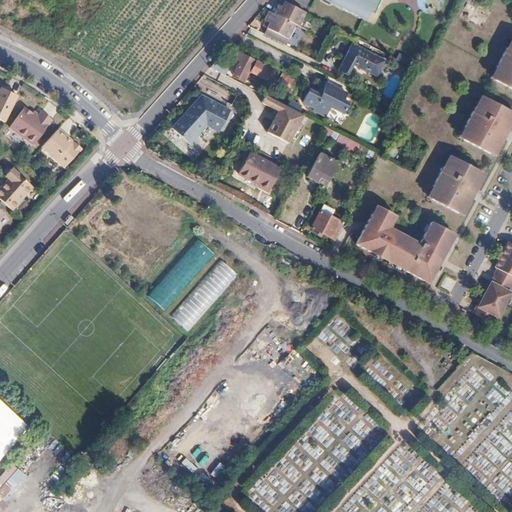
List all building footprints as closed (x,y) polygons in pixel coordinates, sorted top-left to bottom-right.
[(326,0),(341,8),(342,7),(365,19),(371,8),(375,10),(380,0),(326,0)] [(305,12),(284,1),(280,7),(278,6),(274,14),(295,24),(298,25),(305,12)] [(274,14),(268,10),(264,20),(266,21),(270,23),(270,24),(268,27),(288,37),(295,24),(274,14)] [(511,38),(507,48),(503,46),(493,65),(497,67),(492,77),(511,86),(511,38)] [(377,77),(385,60),(352,43),(344,60),(338,70),(348,76),(353,65),(377,77)] [(251,72),(256,62),(241,54),(239,59),(244,62),(237,77),(246,81),(251,72)] [(229,69),(215,62),(211,67),(226,75),(229,69)] [(279,73),(256,62),(251,72),(274,83),(279,73)] [(295,90),(298,83),(282,75),(279,83),(295,90)] [(350,87),(331,77),(323,91),(321,96),(316,93),(309,90),(303,103),(315,108),(314,111),(324,116),(329,107),(340,112),(343,105),(346,107),(348,103),(343,100),(350,87)] [(12,105),(18,94),(6,88),(2,94),(0,92),(0,118),(4,120),(12,105)] [(276,100),(265,95),(262,103),(272,107),(276,100)] [(179,142),(181,140),(189,131),(188,130),(196,120),(208,131),(222,114),(200,96),(191,106),(194,108),(188,114),(186,112),(168,132),(179,142)] [(476,107),(472,105),(462,125),(466,127),(462,137),(488,150),(493,141),(498,143),(508,124),(504,122),(510,110),(483,96),(476,107)] [(287,106),(298,112),(301,106),(289,101),(287,106)] [(26,104),(11,124),(35,142),(54,117),(43,109),(40,113),(35,109),(34,110),(26,104)] [(290,140),(303,114),(298,112),(287,106),(282,104),(278,111),(282,113),(273,131),(290,140)] [(191,106),(186,112),(188,114),(194,108),(191,106)] [(288,144),(290,140),(273,131),(282,113),(278,111),(267,133),(288,144)] [(222,114),(208,131),(210,133),(225,116),(222,114)] [(345,149),(350,138),(331,129),(324,125),(320,132),(330,137),(330,135),(337,138),(335,144),(345,149)] [(75,141),(73,143),(69,139),(71,137),(59,127),(42,145),(65,166),(82,147),(75,141)] [(360,143),(350,138),(345,149),(343,152),(353,157),(356,149),(360,143)] [(371,149),(360,143),(356,149),(377,159),(380,153),(371,149)] [(256,184),(268,190),(279,170),(271,166),(273,162),(263,157),(262,160),(249,153),(237,174),(256,184)] [(338,162),(336,161),(326,156),(323,161),(316,158),(308,173),(318,178),(321,173),(330,178),(335,167),(338,162)] [(446,167),(442,165),(432,185),(436,187),(431,197),(458,210),(463,201),(467,203),(477,184),(473,181),(480,170),(452,156),(446,167)] [(0,197),(12,208),(33,185),(12,167),(5,174),(9,178),(10,179),(8,181),(7,180),(0,187),(0,197)] [(318,178),(328,183),(330,178),(321,173),(318,178)] [(266,193),(268,190),(256,184),(254,187),(266,193)] [(376,205),(356,244),(374,253),(374,254),(383,259),(426,281),(431,272),(435,274),(452,242),(447,239),(451,232),(431,222),(420,242),(391,227),(397,215),(376,205)] [(323,206),(320,212),(331,218),(335,211),(323,206)] [(311,229),(335,241),(343,224),(331,218),(320,212),(311,229)] [(480,309),(476,315),(492,324),(496,317),(498,318),(511,293),(509,292),(511,287),(511,244),(509,242),(495,268),(500,271),(493,283),(491,282),(478,307),(480,309)] [(218,259),(171,317),(190,332),(236,274),(218,259)] [(0,459),(27,429),(0,405),(0,459)] [(0,477),(0,500),(24,476),(12,464),(0,477)] [(88,483),(97,472),(92,468),(84,480),(88,483)]
